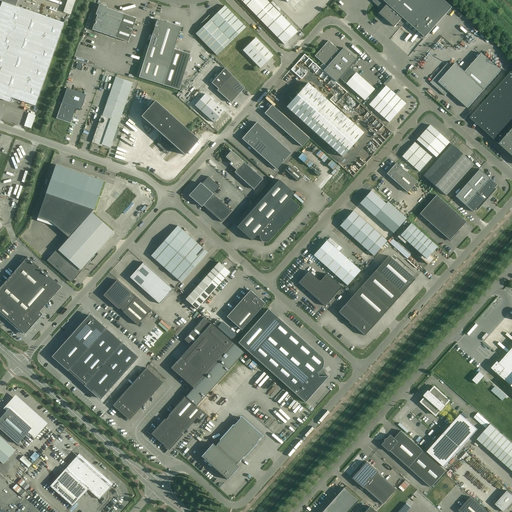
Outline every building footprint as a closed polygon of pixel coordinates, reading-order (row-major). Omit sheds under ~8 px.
[(16,6),(18,0),(0,0),(0,93),(35,106),(64,23),(16,6)] [(65,0),(62,10),(70,12),(73,0),(65,0)] [(240,0),(265,25),(284,45),(297,32),(278,12),(266,0),(240,0)] [(425,38),(452,7),(443,0),(374,0),(373,1),(383,10),(379,14),(395,27),(398,23),(402,27),(407,21),(425,38)] [(92,30),(116,38),(128,42),(136,19),(107,8),(107,7),(99,4),(96,15),(97,15),(92,30)] [(216,56),(231,41),(245,27),(224,6),(212,18),(209,15),(200,24),(203,27),(195,34),(216,56)] [(144,62),(139,78),(163,85),(179,91),(190,55),(174,49),(181,27),(157,19),(144,62)] [(273,56),(255,38),(243,50),(260,68),(273,56)] [(350,67),(357,60),(343,48),(340,52),(328,41),(315,56),(327,67),(323,71),(336,82),(340,79),(350,67)] [(447,63),(430,83),(445,96),(449,92),(468,108),(484,89),(501,71),(482,53),(465,72),(455,63),(452,67),(447,63)] [(223,83),(231,75),(225,68),(212,83),(211,83),(218,89),(223,83)] [(352,69),(342,80),(346,84),(355,92),(365,81),(363,79),(356,73),(352,69)] [(210,80),(217,73),(214,71),(208,78),(210,80)] [(369,72),(363,79),(365,81),(367,82),(373,75),(369,72)] [(470,118),(499,144),(511,155),(511,72),(470,118)] [(101,86),(106,88),(108,82),(106,81),(108,74),(102,73),(100,79),(103,79),(101,86)] [(223,83),(238,96),(244,88),(231,75),(223,83)] [(110,148),(122,112),(133,83),(116,77),(93,142),(110,148)] [(367,82),(365,81),(355,92),(364,101),(374,89),(367,82)] [(223,83),(218,89),(217,91),(231,103),(238,96),(223,83)] [(364,133),(340,112),(308,83),(286,107),(342,157),(364,133)] [(389,123),(398,112),(406,104),(385,86),(369,105),(389,123)] [(71,123),(75,112),(76,108),(81,110),(86,95),(67,89),(56,118),(71,123)] [(214,122),(223,112),(224,111),(205,94),(201,98),(195,106),(214,122)] [(191,133),(168,112),(155,101),(141,117),(177,149),(191,133)] [(271,106),(264,113),(302,147),(309,138),(272,105),(271,106)] [(27,110),(22,124),(30,126),(34,113),(27,110)] [(256,122),(242,139),(276,169),(291,153),(256,122)] [(449,142),(430,125),(416,140),(436,157),(449,142)] [(198,140),(191,133),(177,149),(184,155),(198,140)] [(162,139),(157,144),(168,154),(173,149),(162,139)] [(432,158),(414,142),(402,156),(419,172),(432,158)] [(474,164),(451,144),(423,176),(446,196),(474,164)] [(263,179),(231,151),(225,157),(231,162),(229,164),(236,170),(234,172),(253,189),(263,179)] [(396,163),(386,174),(407,192),(417,182),(396,163)] [(104,181),(56,165),(46,193),(94,210),(104,181)] [(289,165),(285,170),(298,182),(302,177),(289,165)] [(479,169),(467,183),(486,200),(496,189),(495,189),(494,188),(496,185),(479,169)] [(323,189),(330,179),(326,176),(319,186),(323,189)] [(208,177),(198,188),(191,195),(221,222),(232,211),(213,194),(220,187),(208,177)] [(268,241),(269,240),(288,218),(289,218),(306,199),(298,192),(296,195),(279,180),(237,227),(252,241),(257,235),(261,236),(260,237),(261,238),(261,239),(261,240),(262,240),(263,241),(264,241),(265,242),(266,241),(267,241),(268,241)] [(477,210),(486,200),(467,183),(455,196),(472,212),(475,209),(476,210),(477,210)] [(371,191),(360,203),(393,233),(407,218),(388,202),(386,204),(371,191)] [(46,193),(38,218),(51,222),(68,237),(57,249),(81,271),(95,255),(94,255),(114,232),(91,212),(94,210),(46,193)] [(449,240),(466,222),(436,195),(419,214),(449,240)] [(353,211),(340,226),(373,256),(387,241),(353,211)] [(430,255),(437,247),(411,223),(403,232),(403,231),(397,237),(404,243),(406,241),(422,255),(420,258),(428,264),(433,258),(430,255)] [(181,283),(208,253),(177,226),(151,256),(181,283)] [(326,240),(313,255),(347,285),(360,271),(326,240)] [(52,255),(47,261),(71,282),(77,276),(52,255)] [(365,336),(415,279),(388,256),(338,312),(365,336)] [(27,257),(0,287),(0,304),(10,314),(6,318),(24,333),(26,333),(42,314),(39,312),(61,287),(27,257)] [(218,262),(185,299),(197,309),(230,272),(218,262)] [(143,263),(130,277),(160,304),(173,289),(143,263)] [(298,283),(325,306),(341,287),(326,274),(320,281),(308,271),(298,283)] [(104,295),(138,325),(151,310),(117,280),(104,295)] [(250,290),(227,317),(241,330),(265,304),(250,290)] [(321,357),(320,355),(268,309),(238,343),(305,403),(329,376),(323,376),(320,371),(321,370),(322,368),(323,367),(323,365),(323,363),(323,361),(323,360),(322,358),(321,357)] [(169,312),(167,315),(174,321),(176,318),(169,312)] [(84,320),(57,350),(58,351),(53,357),(54,357),(53,358),(56,360),(56,359),(60,363),(60,364),(68,371),(69,370),(78,378),(80,380),(81,380),(85,384),(84,386),(92,393),(93,392),(97,396),(97,397),(99,398),(100,399),(105,393),(106,394),(138,357),(98,321),(97,322),(90,315),(89,316),(87,318),(85,321),(84,320)] [(191,346),(171,368),(193,388),(186,397),(196,406),(244,352),(204,317),(184,340),(191,346)] [(499,339),(497,341),(506,348),(507,346),(499,339)] [(511,348),(499,363),(497,361),(491,368),(511,386),(511,348)] [(140,408),(163,383),(146,368),(113,405),(114,407),(115,407),(129,419),(138,410),(138,411),(140,408)] [(472,377),(477,381),(485,372),(480,368),(472,377)] [(426,396),(421,402),(436,415),(449,400),(434,387),(429,393),(429,392),(425,396),(426,396)] [(169,416),(166,419),(165,419),(152,434),(169,449),(182,434),(182,433),(185,430),(186,431),(202,412),(185,396),(168,415),(169,416)] [(24,406),(15,398),(5,409),(7,411),(0,418),(0,428),(17,444),(19,442),(28,432),(34,437),(45,424),(28,409),(29,409),(25,406),(24,406)] [(478,409),(473,414),(483,424),(488,420),(478,409)] [(457,418),(427,452),(444,467),(478,429),(460,414),(457,418)] [(236,465),(262,436),(241,418),(215,447),(213,445),(213,444),(201,456),(202,457),(202,456),(228,479),(227,479),(227,480),(238,468),(236,465)] [(511,443),(490,424),(477,439),(511,470),(511,443)] [(446,471),(401,431),(394,438),(391,435),(388,438),(387,438),(386,438),(385,440),(385,441),(382,445),(389,452),(390,451),(409,467),(431,487),(446,471)] [(417,431),(413,436),(417,439),(421,434),(417,431)] [(15,450),(0,436),(0,461),(3,464),(15,450)] [(28,456),(32,459),(37,454),(33,450),(28,456)] [(22,453),(20,455),(29,463),(31,461),(22,453)] [(69,464),(50,486),(73,507),(84,494),(85,495),(87,492),(86,492),(88,489),(99,500),(113,484),(79,454),(69,464)] [(374,470),(375,469),(367,462),(352,478),(360,486),(361,485),(382,504),(396,489),(374,470)] [(15,481),(11,485),(17,490),(21,486),(15,481)] [(348,511),(359,500),(344,487),(321,511),(348,511)] [(494,504),(503,511),(504,511),(511,503),(511,495),(507,490),(494,504)] [(486,511),(487,511),(471,497),(459,511),(460,511),(486,511)] [(406,499),(394,511),(403,511),(410,503),(406,499)]
